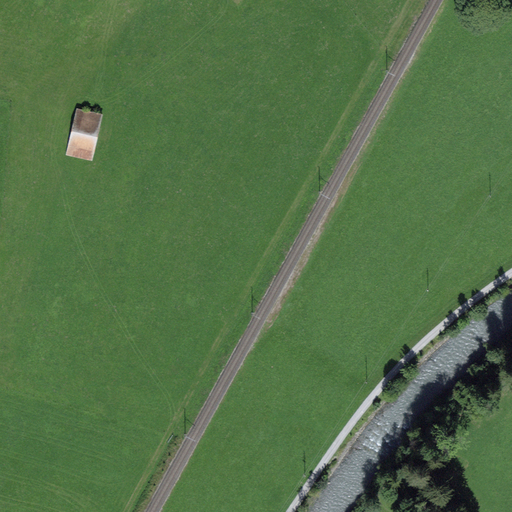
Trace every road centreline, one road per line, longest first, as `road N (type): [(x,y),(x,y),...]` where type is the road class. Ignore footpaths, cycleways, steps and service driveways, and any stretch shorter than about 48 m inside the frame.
road 1 (track): [(411,0),(126,511)]
road 2 (track): [(511,261),(414,335),(288,511)]
